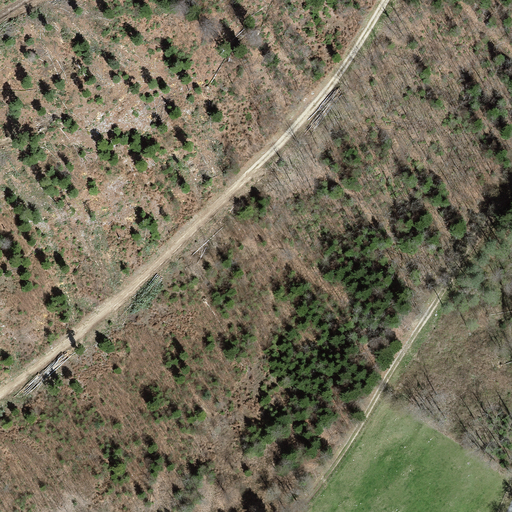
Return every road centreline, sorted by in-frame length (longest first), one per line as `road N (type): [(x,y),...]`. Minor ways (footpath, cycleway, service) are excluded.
road 1 (track): [(384,0),(323,100),(74,340),(0,393)]
road 2 (track): [(269,511),(304,497),(332,470),(511,188)]
